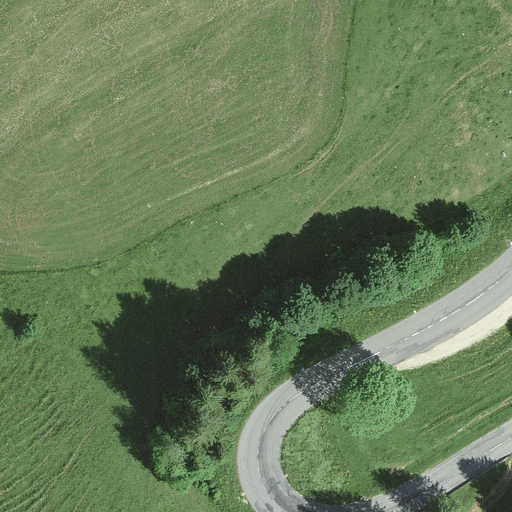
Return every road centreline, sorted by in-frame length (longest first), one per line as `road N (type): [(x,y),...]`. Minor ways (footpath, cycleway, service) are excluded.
road 1 (tertiary): [(511,269),(438,325),(291,403),(258,452),(260,484),(284,511)]
road 2 (tertiary): [(378,511),(511,437)]
